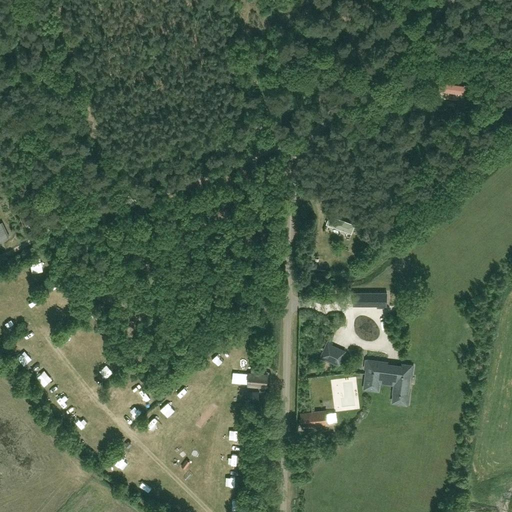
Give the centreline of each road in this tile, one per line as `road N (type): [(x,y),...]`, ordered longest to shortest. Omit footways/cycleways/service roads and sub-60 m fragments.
road 1 (unclassified): [(285,511),(298,170),(330,116),(449,0)]
road 2 (track): [(51,0),(117,209)]
road 3 (track): [(117,209),(307,146)]
